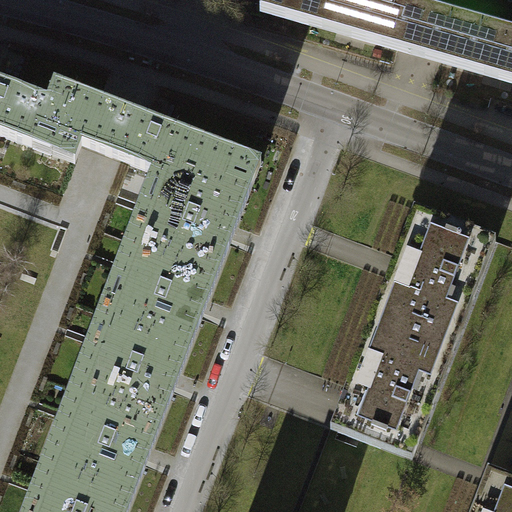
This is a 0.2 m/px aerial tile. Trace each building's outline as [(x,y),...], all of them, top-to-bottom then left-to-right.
[(262,0),(259,12),(399,51),(458,67),(511,82),(511,28),(408,0),(262,0)] [(153,175),(24,511),(128,511),(149,456),(176,387),(203,315),(233,238),(261,163),(130,114),(54,85),(47,103),(0,85),(0,135),(75,164),(82,148),(153,175)] [(392,266),(371,318),(453,350),(496,242),(415,209),(392,266)] [(415,446),(453,350),(371,318),(345,383),(333,415),(328,426),(410,459),(415,446)] [(486,476),(471,511),(511,511),(511,478),(489,469),(486,476)]
